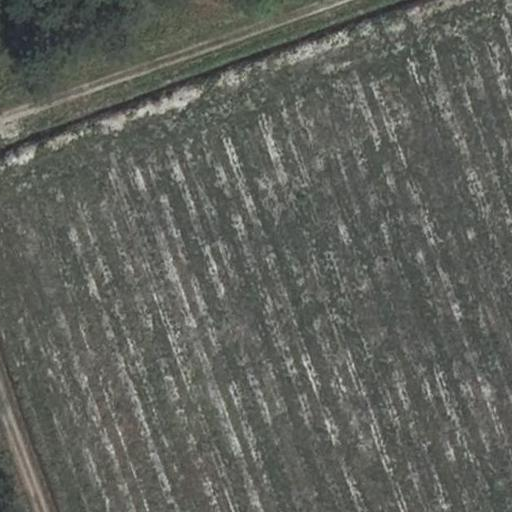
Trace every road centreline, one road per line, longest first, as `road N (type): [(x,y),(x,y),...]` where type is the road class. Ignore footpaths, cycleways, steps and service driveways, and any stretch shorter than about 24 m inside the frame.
road 1 (track): [(345,0),(0,126)]
road 2 (track): [(43,511),(0,396)]
